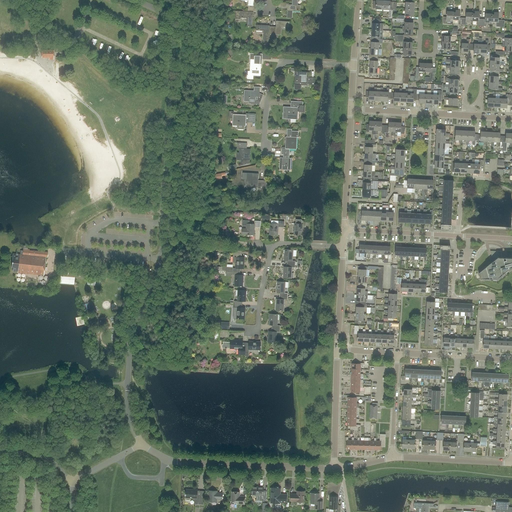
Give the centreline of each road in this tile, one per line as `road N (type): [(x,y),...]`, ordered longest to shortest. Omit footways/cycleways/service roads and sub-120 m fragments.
road 1 (unclassified): [(145,445),(129,421),(129,357),(160,268),(176,28),(174,17),(137,0)]
road 2 (unclassified): [(335,468),(192,466),(145,445)]
road 3 (residential): [(353,65),(278,65),(264,145)]
road 4 (residential): [(472,115),(350,109)]
road 5 (residential): [(344,229),(350,109)]
road 6 (unclassified): [(391,457),(511,462)]
